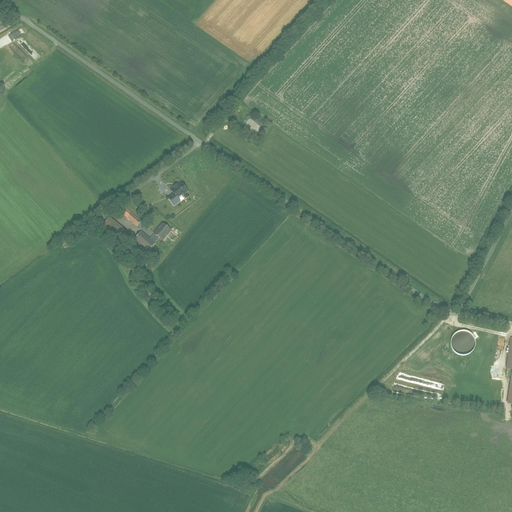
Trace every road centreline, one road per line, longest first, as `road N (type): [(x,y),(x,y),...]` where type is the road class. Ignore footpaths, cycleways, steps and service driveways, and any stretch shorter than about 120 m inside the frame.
road 1 (residential): [(0,3),(444,311),(511,327)]
road 2 (track): [(309,439),(318,444),(449,313)]
